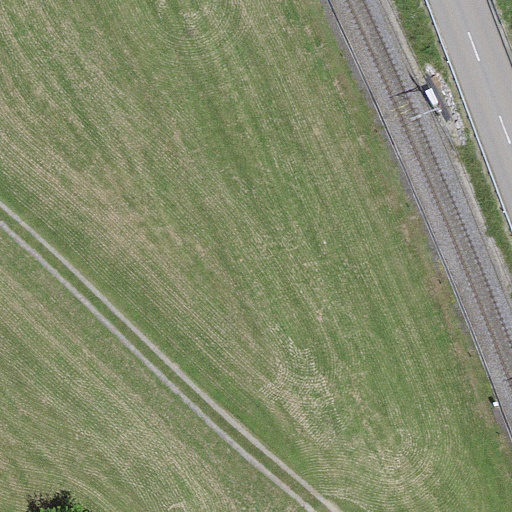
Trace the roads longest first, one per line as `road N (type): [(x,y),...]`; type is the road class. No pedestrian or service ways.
road 1 (track): [(329,511),(0,217)]
road 2 (tertiary): [(456,0),(511,147)]
